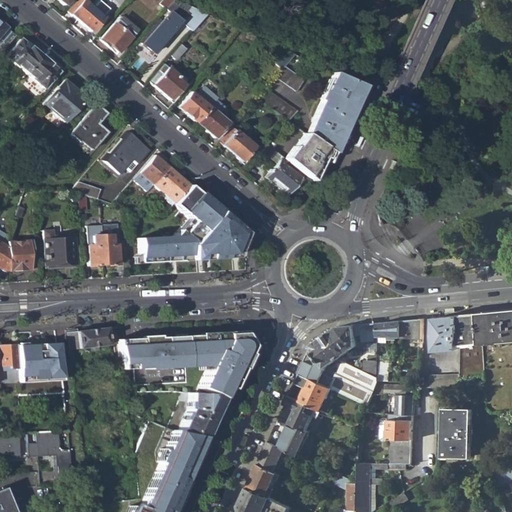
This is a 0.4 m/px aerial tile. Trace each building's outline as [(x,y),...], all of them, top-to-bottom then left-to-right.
[(74,0),(65,10),(89,31),(102,16),(82,0),(74,0)] [(160,0),(158,3),(164,8),(170,0),(160,0)] [(171,0),(165,8),(168,12),(178,20),(190,30),(205,14),(175,0),(171,0)] [(151,52),(178,20),(168,12),(141,44),(151,52)] [(108,45),(117,52),(136,30),(119,15),(99,39),(106,46),(108,45)] [(4,56),(22,72),(37,55),(19,39),(4,56)] [(169,55),(175,59),(184,47),(179,43),(169,55)] [(272,62),(280,69),(283,65),(293,54),(283,49),(272,62)] [(22,72),(42,89),(57,72),(37,55),(22,72)] [(337,73),(361,84),(366,72),(342,61),(337,73)] [(147,81),(168,99),(181,84),(173,77),(175,74),(173,73),(176,70),(169,64),(167,67),(162,63),(147,81)] [(275,75),(296,90),(302,78),(283,65),(280,69),(275,75)] [(325,148),(330,152),(361,84),(337,73),(333,72),(304,134),(325,148)] [(42,104),(62,122),(82,99),(75,94),(77,92),(63,80),(42,104)] [(255,98),(286,121),(296,110),(264,87),(255,98)] [(177,107),(194,122),(208,107),(190,91),(177,107)] [(78,141),(89,150),(104,132),(94,124),(103,113),(93,105),(67,134),(77,142),(78,141)] [(194,122),(212,138),(226,122),(208,107),(194,122)] [(217,141),(239,161),(253,146),(230,126),(217,141)] [(102,161),(118,175),(124,167),(122,165),(129,158),(136,163),(147,151),(126,133),(102,161)] [(284,159),(311,181),(321,157),(327,160),(330,152),(325,148),(304,134),(303,133),(284,159)] [(270,155),(274,158),(277,161),(281,156),(263,142),(254,152),(265,162),(270,155)] [(274,158),(269,164),(272,167),(277,161),(274,158)] [(144,178),(172,202),(186,184),(159,161),(144,178)] [(301,180),(277,161),(272,167),(269,164),(264,169),(267,172),(264,176),(285,195),(292,187),(294,189),(301,180)] [(85,196),(96,200),(99,190),(76,182),(69,191),(78,194),(85,196)] [(172,202),(199,226),(214,209),(186,184),(172,202)] [(14,214),(20,216),(27,198),(21,196),(14,214)] [(208,256),(219,259),(220,255),(230,258),(233,247),(231,247),(235,228),(223,217),(220,227),(213,225),(210,237),(212,238),(208,256)] [(169,223),(157,219),(157,234),(159,262),(189,260),(188,246),(176,246),(176,250),(170,250),(169,223)] [(101,235),(103,265),(117,265),(116,245),(111,245),(109,226),(101,226),(101,235)] [(188,246),(189,260),(200,259),(199,233),(188,229),(188,246)] [(44,265),(44,268),(73,267),(72,263),(74,263),(72,238),(50,240),(50,233),(41,233),(43,265),(44,265)] [(146,261),(146,262),(159,262),(157,234),(143,236),(142,235),(130,236),(131,247),(134,246),(135,261),(146,261)] [(103,265),(101,235),(92,236),(92,246),(88,246),(89,266),(103,265)] [(7,270),(31,269),(29,248),(29,241),(5,242),(6,248),(6,249),(7,270)] [(488,407),(491,413),(511,409),(511,309),(480,313),(485,376),(486,389),(488,407)] [(461,377),(485,376),(480,313),(461,315),(461,348),(461,374),(461,377)] [(431,350),(461,348),(461,315),(432,317),(431,350)] [(402,337),(402,340),(424,338),(424,318),(402,320),(402,337)] [(388,338),(388,340),(396,339),(396,337),(402,337),(402,320),(379,322),(379,338),(388,338)] [(355,325),(356,335),(362,334),(363,341),(376,339),(375,323),(355,325)] [(311,347),(326,367),(349,350),(357,345),(357,344),(356,335),(355,325),(337,326),(312,345),(311,347)] [(67,350),(117,343),(117,340),(115,327),(106,327),(76,332),(76,329),(65,330),(67,350)] [(117,343),(120,369),(145,368),(145,369),(203,366),(205,369),(197,388),(207,393),(212,393),(219,397),(220,397),(225,387),(229,389),(241,363),(249,346),(241,333),(117,340),(117,343)] [(35,377),(36,378),(50,378),(49,373),(60,371),(57,342),(15,345),(17,377),(35,377)] [(0,383),(17,383),(17,377),(15,345),(0,345),(0,383)] [(333,387),(369,403),(371,394),(380,384),(380,378),(343,362),(338,373),(336,373),(333,379),(323,374),(326,367),(311,347),(300,372),(333,387)] [(380,378),(380,384),(390,384),(389,360),(380,360),(380,378)] [(322,410),(333,387),(300,372),(295,381),(306,386),(300,400),(317,408),(322,410)] [(461,377),(461,374),(431,374),(431,387),(461,388),(461,377)] [(201,437),(219,397),(212,393),(207,393),(191,393),(186,412),(176,432),(187,434),(201,437)] [(290,422),(307,431),(317,408),(300,400),(290,395),(286,403),(297,408),(290,422)] [(397,414),(414,415),(414,395),(398,395),(397,414)] [(445,455),(471,456),(472,409),(446,408),(445,455)] [(385,421),(385,438),(391,439),(391,463),(397,463),(397,455),(397,447),(413,447),(414,415),(403,414),(390,414),(386,413),(385,420),(385,421)] [(378,420),(377,438),(379,440),(382,440),(385,438),(385,421),(382,418),(380,418),(378,420)] [(290,422),(280,446),(284,448),(300,455),(310,432),(307,431),(290,422)] [(57,449),(56,431),(34,432),(34,443),(26,443),(27,456),(53,455),(54,479),(68,479),(67,449),(57,449)] [(187,434),(176,432),(137,511),(167,511),(201,437),(187,434)] [(0,457),(18,457),(17,433),(0,433),(0,457)] [(259,463),(274,471),(284,448),(280,446),(269,441),(259,463)] [(397,455),(412,455),(413,447),(397,447),(397,455)] [(360,478),(372,478),(372,462),(360,462),(360,478)] [(248,486),(271,497),(281,474),(274,471),(259,463),(248,486)] [(511,463),(490,472),(496,485),(511,478),(511,463)] [(359,511),(371,511),(372,484),(383,484),(383,478),(376,478),(372,478),(360,478),(360,483),(360,484),(360,510),(359,511)] [(359,511),(360,510),(360,484),(350,484),(350,509),(346,509),(345,511),(359,511)] [(444,490),(448,498),(459,493),(456,485),(444,490)] [(245,511),(288,511),(291,506),(271,497),(248,486),(238,509),(245,511)] [(0,511),(10,511),(1,488),(0,488),(0,511)] [(389,502),(393,508),(409,499),(405,492),(389,502)]
